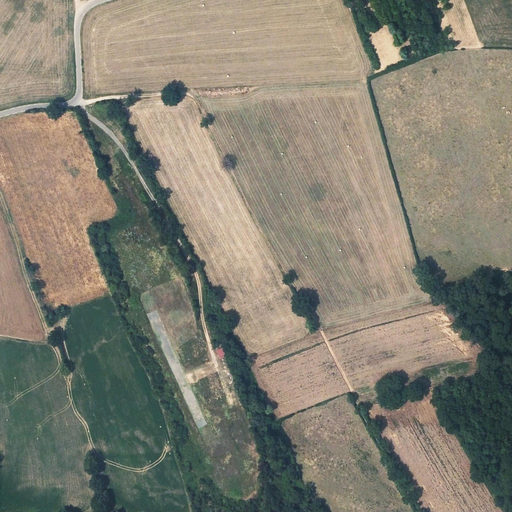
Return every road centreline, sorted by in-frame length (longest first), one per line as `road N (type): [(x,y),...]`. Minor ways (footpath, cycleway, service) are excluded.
road 1 (track): [(357,406),(196,100),(184,93),(77,101),(120,145),(195,270),(228,405)]
road 2 (unclassified): [(0,115),(77,101),(77,20),(99,0)]
road 3 (track): [(511,382),(486,367),(469,368),(356,403)]
